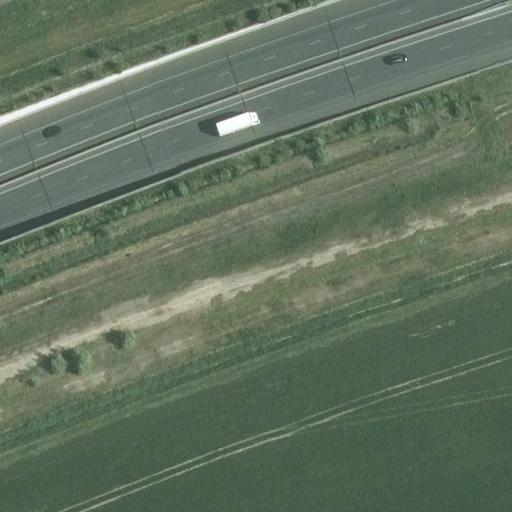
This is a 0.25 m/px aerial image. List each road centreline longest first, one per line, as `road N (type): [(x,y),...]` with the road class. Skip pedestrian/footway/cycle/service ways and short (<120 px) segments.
road 1 (motorway): [(0,202),(511,28)]
road 2 (motorway): [(443,0),(0,153)]
